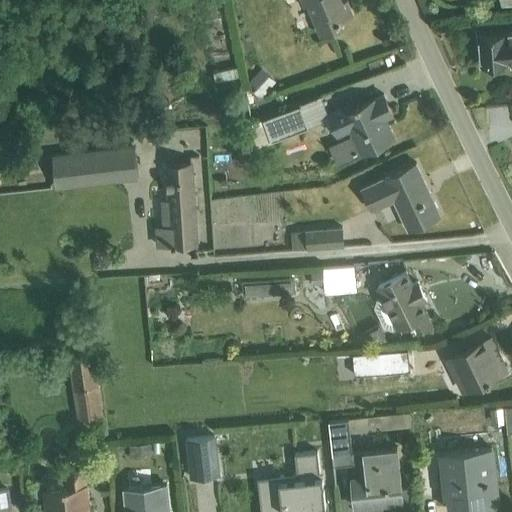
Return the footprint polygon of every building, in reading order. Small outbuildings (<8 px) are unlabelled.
[(348,0),(301,0),(304,6),(308,5),(320,35),(345,24),(343,18),(354,14),(348,0)] [(223,17),(212,20),(221,52),(213,54),(219,78),(238,73),(223,17)] [(511,29),(478,32),(481,64),(511,62),(511,29)] [(262,66),(250,78),(265,92),(276,79),(262,66)] [(331,117),(326,119),(328,125),(333,124),(338,135),(350,129),(352,133),(330,144),(339,163),(397,136),(388,116),(395,113),(385,91),(354,104),(353,102),(329,112),(331,117)] [(264,116),(273,140),(326,119),(331,117),(329,112),(322,94),(264,116)] [(273,140),(264,116),(252,121),(253,126),(246,128),(253,147),(273,140)] [(135,144),(52,153),(56,186),(139,177),(135,144)] [(418,159),(361,185),(373,209),(394,199),(408,229),(442,212),(418,159)] [(163,224),(156,225),(157,246),(199,243),(194,160),(166,161),(168,198),(161,198),(163,224)] [(344,224),(291,229),(293,247),(345,244),(344,224)] [(354,262),(324,264),(325,289),(356,287),(354,262)] [(378,297),(375,306),(385,325),(393,328),(397,326),(398,328),(410,322),(416,332),(436,323),(424,301),(429,298),(418,279),(414,281),(408,269),(376,284),(382,295),(378,297)] [(180,272),(149,272),(150,307),(177,307),(177,290),(184,290),(184,279),(180,279),(180,272)] [(293,279),(244,282),(244,294),(293,290),(293,279)] [(358,321),(370,320),(369,305),(358,306),(358,321)] [(380,323),(361,333),(366,342),(388,338),(380,323)] [(493,333),(446,355),(458,381),(462,380),(466,389),(510,368),(493,333)] [(95,348),(68,352),(78,417),(104,413),(95,348)] [(411,352),(353,356),(355,377),(412,373),(411,352)] [(508,421),(506,406),(491,407),(492,423),(508,421)] [(405,502),(405,498),(399,443),(353,449),(351,430),(412,423),(410,410),(330,419),(335,463),(361,460),(362,473),(351,474),(355,507),(387,504),(405,502)] [(216,433),(186,436),(191,476),(220,473),(216,433)] [(152,441),(130,443),(131,456),(153,454),(152,441)] [(495,443),(440,448),(445,498),(448,497),(449,511),(502,507),(495,443)] [(264,511),(326,511),(325,502),(328,502),(325,473),(322,473),(319,448),(295,451),(298,472),(275,475),(276,487),(262,489),(264,511)] [(46,505),(43,506),(43,511),(87,511),(87,508),(92,508),(87,471),(83,471),(82,465),(76,464),(69,467),(69,472),(63,472),(64,483),(44,485),(46,505)] [(276,487),(275,475),(258,476),(262,511),(264,511),(262,489),(276,487)] [(130,485),(124,486),(126,507),(128,507),(128,511),(172,511),(169,481),(144,483),(143,477),(129,478),(130,485)] [(0,511),(11,511),(8,485),(0,485),(0,511)] [(405,502),(387,504),(388,511),(411,511),(410,497),(405,498),(405,502)]
